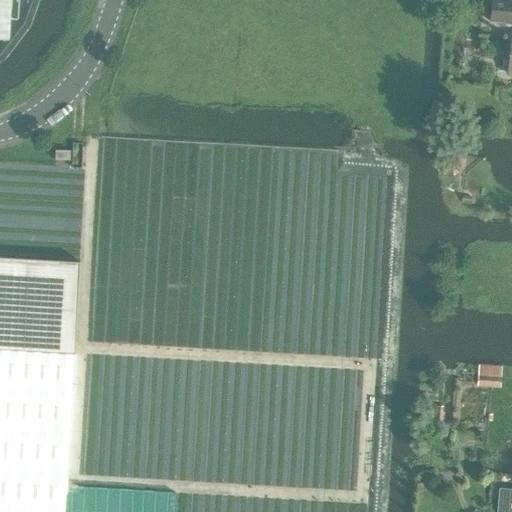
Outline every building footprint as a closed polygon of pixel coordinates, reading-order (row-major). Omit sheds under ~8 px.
[(511,0),(492,0),(490,22),(511,24),(511,0)] [(478,71),(480,49),(462,48),(460,69),(478,71)] [(55,160),(70,160),(70,149),(55,149),(55,160)] [(0,511),(64,511),(79,261),(0,256),(0,511)] [(478,376),(477,384),(490,385),(491,377),(500,377),(500,368),(487,367),(486,377),(478,376)] [(511,488),(500,487),(498,509),(511,510),(511,488)]
